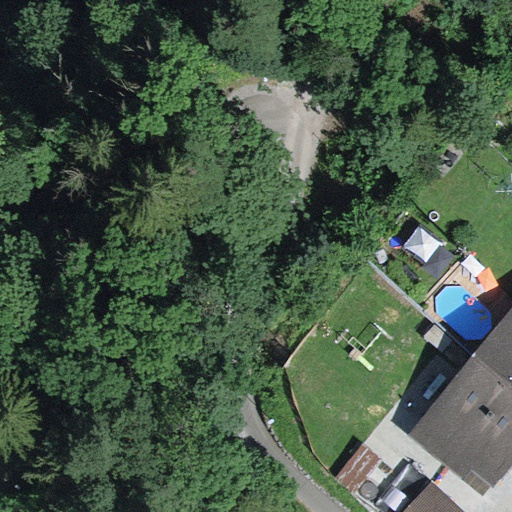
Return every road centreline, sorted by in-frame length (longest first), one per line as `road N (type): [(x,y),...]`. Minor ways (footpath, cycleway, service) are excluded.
road 1 (track): [(325,511),(265,454),(239,390),(238,316),(282,215),(298,150),(291,129),(271,121),(247,123),(231,136),(208,204),(140,333),(72,420),(0,460)]
road 2 (track): [(371,0),(286,125)]
